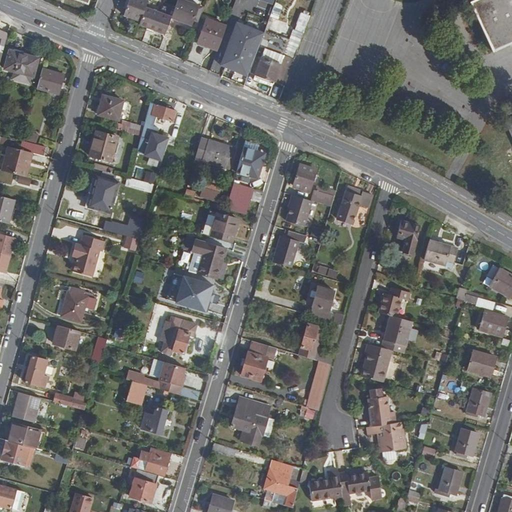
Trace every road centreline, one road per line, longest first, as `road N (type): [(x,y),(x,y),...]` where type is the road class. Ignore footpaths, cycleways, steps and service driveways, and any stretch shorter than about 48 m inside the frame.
road 1 (residential): [(294,128),(180,511)]
road 2 (residential): [(0,389),(93,43)]
road 3 (residential): [(333,432),(330,407),(393,172)]
road 4 (tertiary): [(93,43),(294,128)]
road 5 (tertiary): [(393,172),(511,239)]
road 6 (residential): [(511,395),(478,511)]
